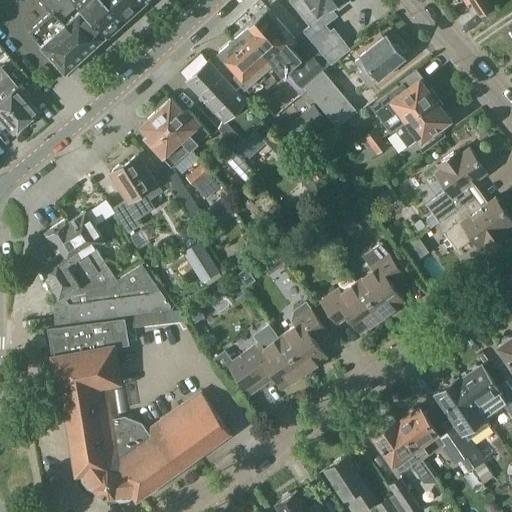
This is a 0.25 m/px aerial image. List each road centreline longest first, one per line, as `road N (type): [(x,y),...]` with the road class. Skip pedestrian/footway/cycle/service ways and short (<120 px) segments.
road 1 (residential): [(180,511),(511,276)]
road 2 (residential): [(0,189),(213,0)]
road 3 (residential): [(511,109),(413,0)]
